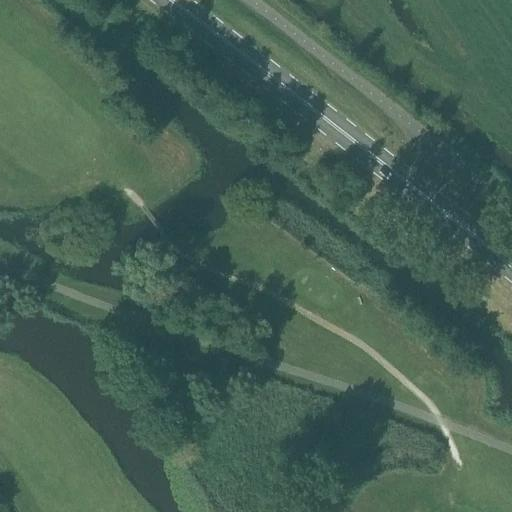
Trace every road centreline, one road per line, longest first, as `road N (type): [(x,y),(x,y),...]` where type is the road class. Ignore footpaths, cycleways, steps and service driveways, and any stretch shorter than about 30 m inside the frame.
road 1 (primary): [(511,266),(170,0)]
road 2 (track): [(152,511),(66,392),(0,355)]
